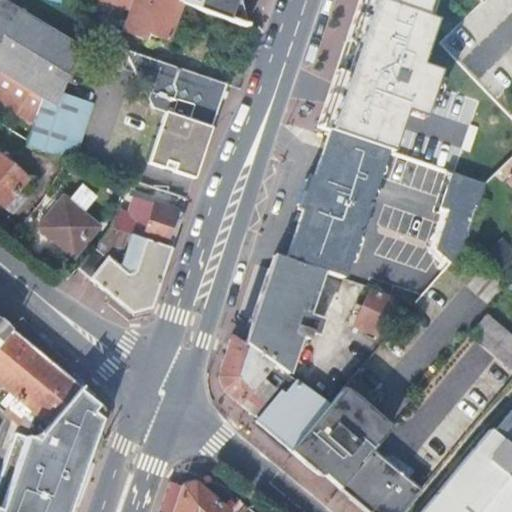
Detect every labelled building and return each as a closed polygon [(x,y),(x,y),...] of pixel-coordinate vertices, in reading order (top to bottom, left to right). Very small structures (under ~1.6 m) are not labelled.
[(0,0),(0,23),(5,26),(16,8),(0,0)] [(128,14),(122,35),(138,41),(140,35),(166,44),(180,6),(175,4),(164,0),(98,0),(97,4),(128,14)] [(175,0),(175,4),(180,6),(227,23),(232,7),(244,0),(175,0)] [(362,0),(320,125),(337,132),(389,150),(392,151),(409,101),(428,107),(441,70),(422,63),(437,20),(425,16),(430,0),(482,0),(484,1),(485,0),(362,0)] [(0,75),(43,101),(57,109),(62,95),(78,45),(16,8),(5,26),(0,23),(0,75)] [(225,86),(123,51),(139,82),(147,85),(147,86),(147,87),(147,89),(148,90),(148,91),(149,92),(150,92),(151,93),(148,101),(153,111),(165,115),(160,127),(206,143),(225,86)] [(0,104),(34,126),(43,101),(0,75),(0,104)] [(57,109),(45,145),(72,155),(67,162),(73,164),(91,105),(62,95),(57,109)] [(34,126),(27,148),(67,162),(72,155),(45,145),(57,109),(43,101),(34,126)] [(206,143),(160,127),(147,166),(163,171),(165,164),(174,167),(171,175),(193,182),(206,143)] [(298,206),(290,228),(302,233),(297,247),(292,261),(325,272),(343,278),(348,265),(359,233),(364,235),(373,206),(370,205),(389,150),(337,132),(326,165),(315,161),(308,180),(301,178),(292,204),(298,206)] [(0,205),(5,209),(21,185),(26,178),(3,160),(8,154),(2,149),(0,151),(0,205)] [(450,211),(438,250),(452,265),(466,249),(488,184),(456,173),(443,208),(450,211)] [(21,185),(5,209),(12,215),(30,191),(21,185)] [(67,200),(40,232),(72,259),(99,227),(67,200)] [(110,230),(130,237),(170,251),(182,217),(141,202),(134,219),(116,213),(110,230)] [(77,269),(131,314),(150,309),(170,251),(130,237),(118,271),(93,250),(77,269)] [(277,256),(245,346),(272,365),(289,377),(304,332),(318,337),(323,321),(309,316),(325,272),(292,261),(277,256)] [(398,301),(372,288),(362,310),(356,307),(353,314),(358,316),(354,327),(380,340),(398,301)] [(473,335),(511,368),(511,334),(489,316),(473,335)] [(0,341),(9,332),(0,324),(0,341)] [(0,387),(14,399),(1,415),(36,439),(41,433),(24,418),(29,411),(47,426),(75,392),(78,389),(9,332),(0,341),(0,387)] [(233,337),(219,376),(222,389),(252,413),(273,388),(262,379),(272,365),(245,346),(233,337)] [(262,379),(273,388),(279,393),(291,378),(289,377),(272,365),(262,379)] [(291,378),(279,393),(285,398),(297,383),(291,378)] [(279,393),(255,422),(291,452),(331,407),(297,383),(285,398),(279,393)] [(379,415),(347,388),(331,407),(291,452),(305,464),(319,474),(322,471),(343,489),(375,452),(395,428),(379,415)] [(0,511),(70,511),(99,422),(90,413),(94,408),(75,392),(47,426),(41,433),(36,439),(34,442),(13,434),(0,467),(0,511)] [(491,430),(511,447),(511,411),(509,409),(491,430)] [(490,429),(421,511),(511,511),(511,447),(491,430),(490,429)] [(343,489),(369,511),(404,511),(421,491),(375,452),(343,489)] [(164,500),(159,511),(172,511),(181,488),(169,483),(164,500)] [(181,488),(172,511),(228,511),(194,484),(182,486),(181,488)]
